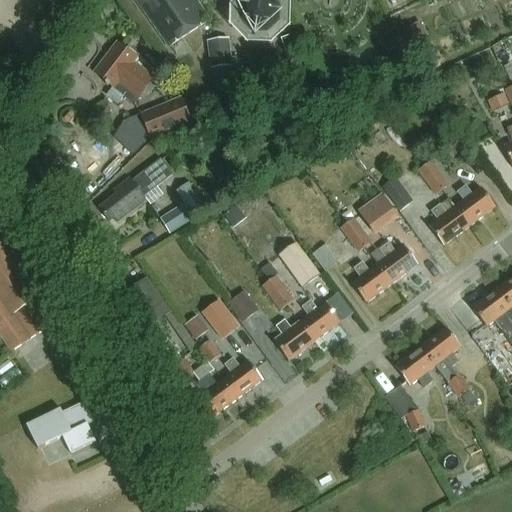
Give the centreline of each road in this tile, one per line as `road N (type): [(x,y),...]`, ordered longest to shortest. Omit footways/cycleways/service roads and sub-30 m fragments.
road 1 (residential): [(188,489),(511,240)]
road 2 (residential): [(188,489),(0,142)]
road 3 (secondary): [(0,127),(64,0)]
